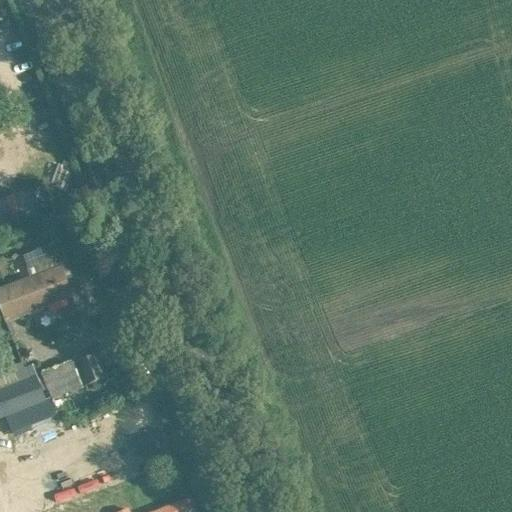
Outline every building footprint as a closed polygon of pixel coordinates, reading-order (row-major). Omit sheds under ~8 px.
[(58,243),(40,250),(29,255),(37,276),(0,290),(0,311),(4,323),(71,297),(61,273),(69,271),(58,243)] [(93,355),(79,361),(88,385),(103,380),(93,355)] [(35,378),(0,392),(0,418),(44,401),(35,378)] [(139,415),(151,448),(174,439),(162,407),(139,415)] [(125,467),(111,474),(118,489),(149,475),(133,440),(116,448),(125,467)] [(62,462),(77,504),(105,494),(90,452),(62,462)] [(15,469),(29,510),(61,499),(47,458),(15,469)] [(145,492),(149,507),(188,497),(184,482),(145,492)]
